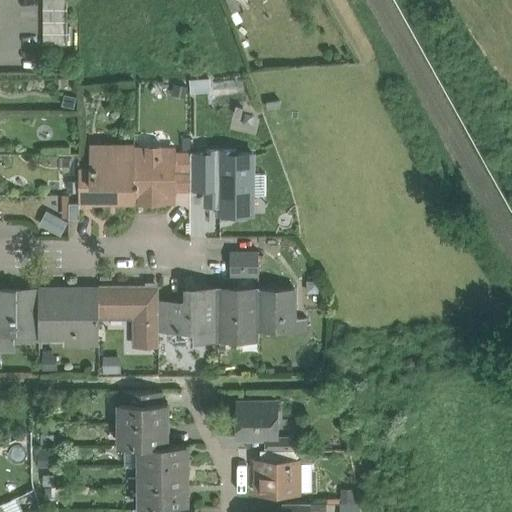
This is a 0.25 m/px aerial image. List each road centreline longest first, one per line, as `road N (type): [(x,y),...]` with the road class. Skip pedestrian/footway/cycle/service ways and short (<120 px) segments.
road 1 (residential): [(162,242),(121,253),(0,253)]
road 2 (residential): [(184,382),(229,481),(229,511)]
